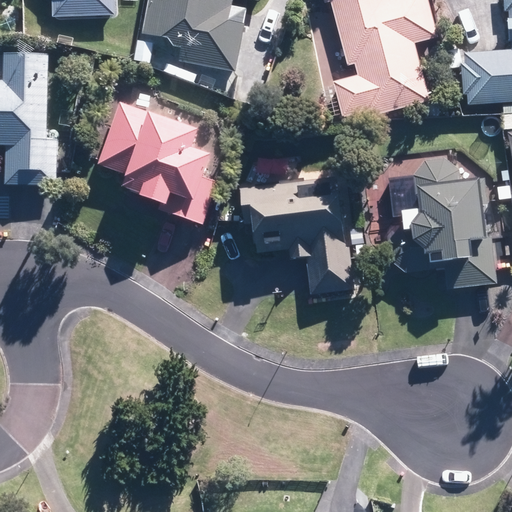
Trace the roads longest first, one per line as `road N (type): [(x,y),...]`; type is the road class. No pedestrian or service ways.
road 1 (residential): [(456,418),(268,380),(217,360),(97,282),(18,278)]
road 2 (residential): [(18,278),(36,381),(21,431),(0,450)]
